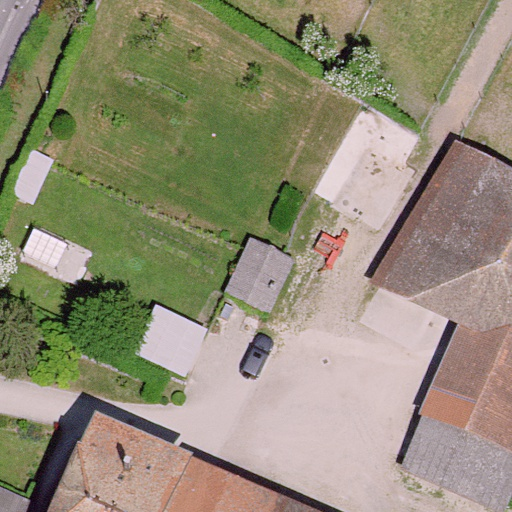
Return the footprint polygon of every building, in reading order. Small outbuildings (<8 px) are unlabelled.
[(355,108),(318,86),(277,174),(312,191),(355,108)] [(511,457),(511,194),(444,155),(367,286),(454,327),(415,417),(511,457)] [(55,168),(37,158),(17,201),(34,210),(55,168)] [(95,250),(37,226),(19,266),(77,293),(95,250)] [(291,261),(247,241),(222,293),(267,314),(291,261)] [(498,511),(511,484),(511,457),(415,417),(396,471),(492,511),(498,511)] [(172,511),(191,468),(89,425),(54,511),(172,511)] [(294,511),(191,468),(172,511),(294,511)] [(0,511),(27,511),(32,503),(0,488),(0,511)]
